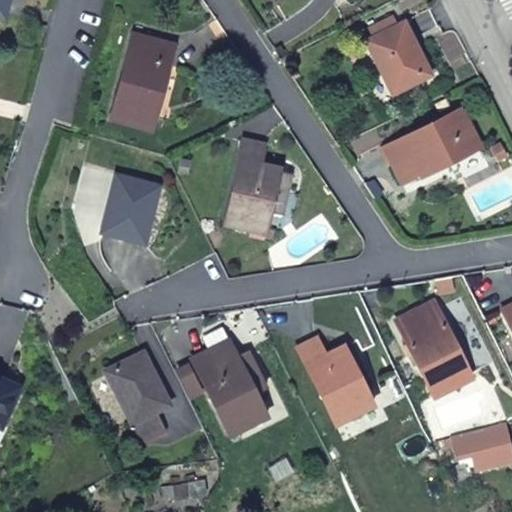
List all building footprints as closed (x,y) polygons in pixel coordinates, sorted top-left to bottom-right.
[(405,21),(368,39),(392,90),(430,72),(405,21)] [(175,44),(135,33),(112,118),(151,129),(175,44)] [(462,109),(386,146),(404,181),(420,173),(422,175),(481,146),(462,109)] [(264,145),(244,140),(225,223),(266,233),(281,169),(260,164),(264,145)] [(501,143),(493,147),(499,159),(507,155),(501,143)] [(158,185),(116,174),(102,231),(143,242),(158,185)] [(364,182),(375,197),(382,193),(371,177),(364,182)] [(452,275),(437,278),(440,293),(455,290),(452,275)] [(434,301),(398,320),(436,395),(472,377),(434,301)] [(511,304),(503,309),(511,326),(511,304)] [(318,337),(297,347),(336,423),(372,405),(344,346),(327,355),(318,337)] [(228,339),(191,358),(229,434),(266,416),(228,339)] [(144,352),(107,370),(140,438),(163,427),(155,410),(169,403),(144,352)] [(0,416),(13,387),(0,381),(0,416)] [(472,452),(475,468),(511,461),(505,425),(454,435),(458,455),(472,452)]
